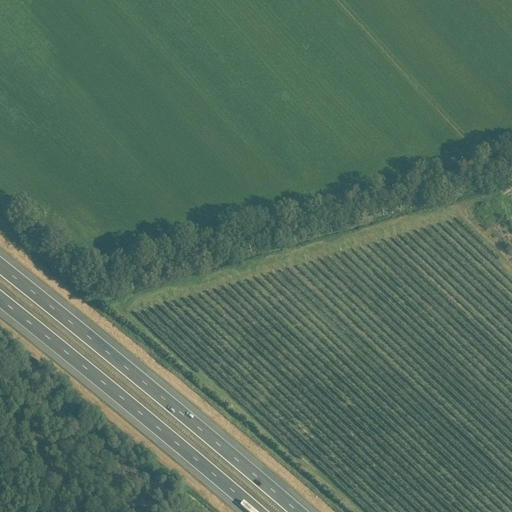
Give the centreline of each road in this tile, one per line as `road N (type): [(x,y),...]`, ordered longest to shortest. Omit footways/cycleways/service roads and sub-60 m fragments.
road 1 (track): [(511,175),(114,302)]
road 2 (motorway): [(298,511),(0,268)]
road 3 (motorway): [(0,300),(255,511)]
